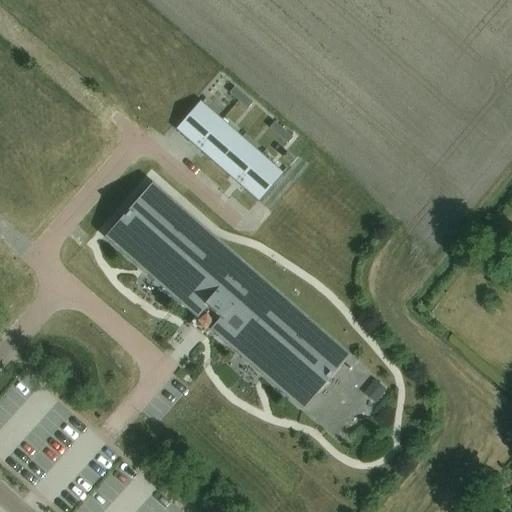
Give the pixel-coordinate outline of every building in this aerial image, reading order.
[(243,96),(234,88),(229,94),(238,102),(243,96)] [(252,104),(243,96),(238,102),(247,110),(252,104)] [(197,148),(220,122),(200,104),(177,131),(190,142),(197,148)] [(217,166),(240,140),(220,122),(197,148),(204,154),(217,166)] [(283,131),(274,123),(269,129),(278,137),(283,131)] [(292,139),(283,131),(278,137),(287,145),(292,139)] [(237,183),(260,157),(240,140),(217,166),(230,177),(237,183)] [(258,201),(281,175),(260,157),(237,183),(244,189),(258,201)] [(213,330),(302,408),(346,357),(151,187),(107,238),(193,313),(197,317),(205,308),(220,321),(213,330)]
